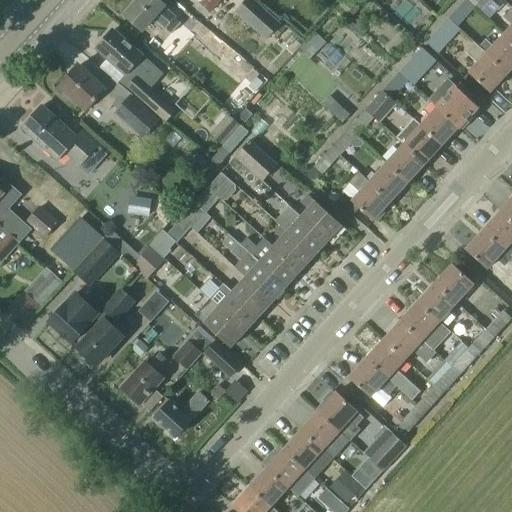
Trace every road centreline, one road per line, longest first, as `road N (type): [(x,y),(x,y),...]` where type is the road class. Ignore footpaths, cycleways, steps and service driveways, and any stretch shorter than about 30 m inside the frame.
road 1 (residential): [(186,496),(511,135)]
road 2 (residential): [(186,496),(0,333)]
